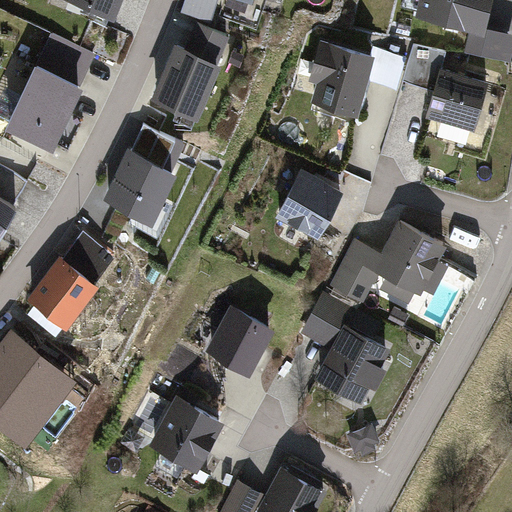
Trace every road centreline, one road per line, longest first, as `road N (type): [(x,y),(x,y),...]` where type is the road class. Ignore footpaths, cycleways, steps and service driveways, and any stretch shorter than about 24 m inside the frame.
road 1 (residential): [(162,0),(74,195),(0,298)]
road 2 (residential): [(511,244),(387,484)]
road 3 (residential): [(387,484),(263,420)]
road 4 (residential): [(511,224),(381,185)]
